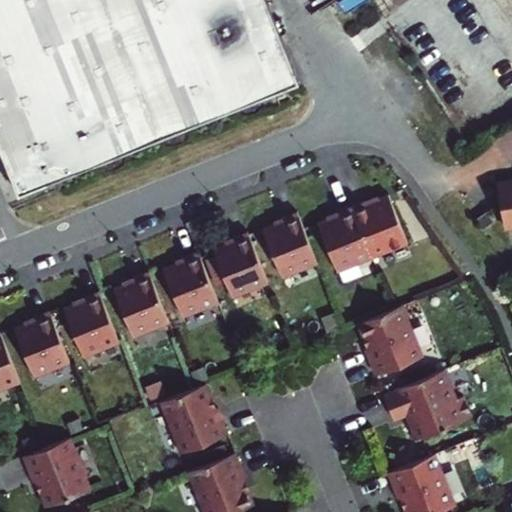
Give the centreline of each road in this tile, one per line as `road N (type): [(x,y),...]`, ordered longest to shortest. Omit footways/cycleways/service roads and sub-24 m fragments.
road 1 (residential): [(0,257),(369,106),(439,192)]
road 2 (unknown): [(337,119),(282,0)]
road 3 (residential): [(345,511),(301,400)]
